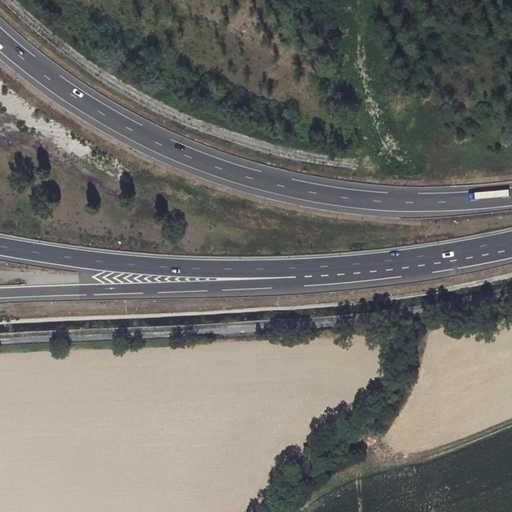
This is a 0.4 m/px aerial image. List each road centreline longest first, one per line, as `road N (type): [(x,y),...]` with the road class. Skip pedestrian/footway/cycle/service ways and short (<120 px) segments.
road 1 (motorway): [(270,183),(163,147),(96,110),(0,39)]
road 2 (motorway): [(0,294),(257,283),(297,267)]
road 3 (trunk): [(0,245),(146,266),(297,267)]
road 4 (trunk): [(511,197),(380,201),(270,183)]
road 5 (trunk): [(297,267),(511,240)]
